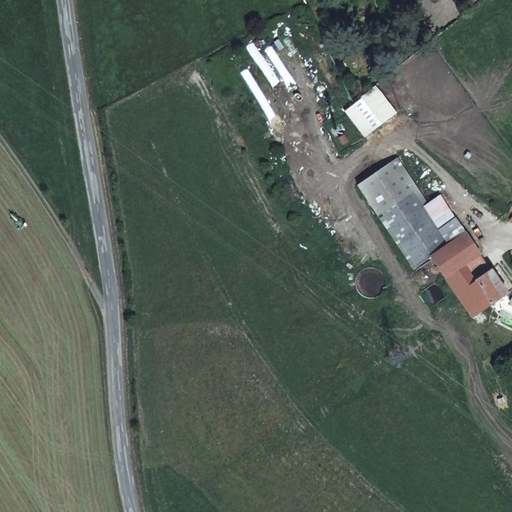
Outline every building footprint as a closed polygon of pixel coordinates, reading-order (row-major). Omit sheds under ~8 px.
[(350,87),(359,98),(367,91),(358,80),(350,87)] [(413,269),(422,263),(431,257),(445,278),(463,265),(480,254),(455,219),(439,230),(423,207),(427,204),(396,158),(357,185),(413,269)] [(439,230),(455,219),(439,196),(427,204),(423,207),(439,230)] [(463,265),(445,278),(472,317),(490,304),(474,281),(463,265)] [(480,277),(474,281),(490,304),(506,292),(487,265),(477,273),(480,277)]
